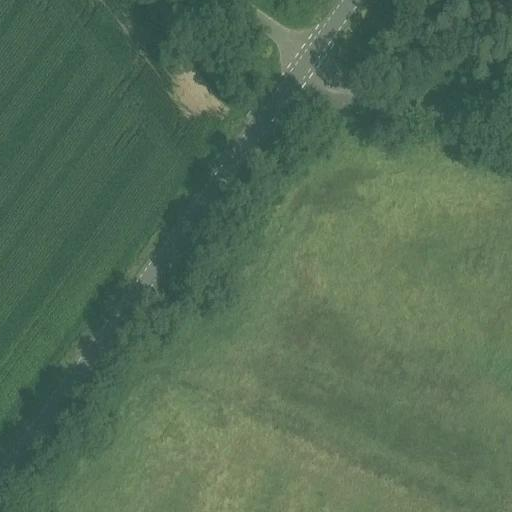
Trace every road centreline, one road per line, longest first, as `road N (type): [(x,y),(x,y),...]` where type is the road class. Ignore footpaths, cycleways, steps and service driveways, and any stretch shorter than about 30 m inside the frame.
road 1 (secondary): [(0,478),(308,57)]
road 2 (residential): [(511,133),(443,123),(308,57)]
